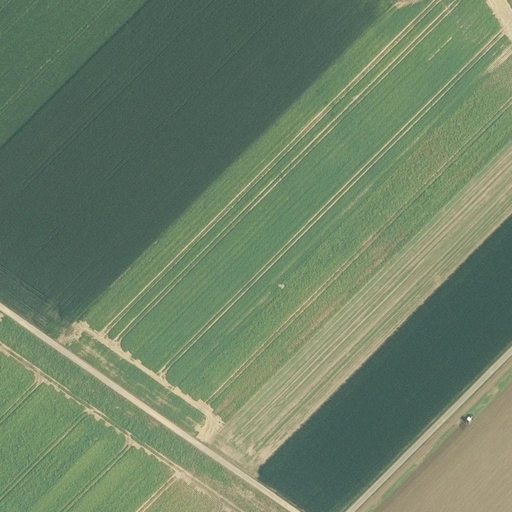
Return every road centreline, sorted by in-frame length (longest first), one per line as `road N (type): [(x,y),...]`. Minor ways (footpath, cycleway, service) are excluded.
road 1 (track): [(290,511),(0,308)]
road 2 (track): [(350,511),(511,351)]
